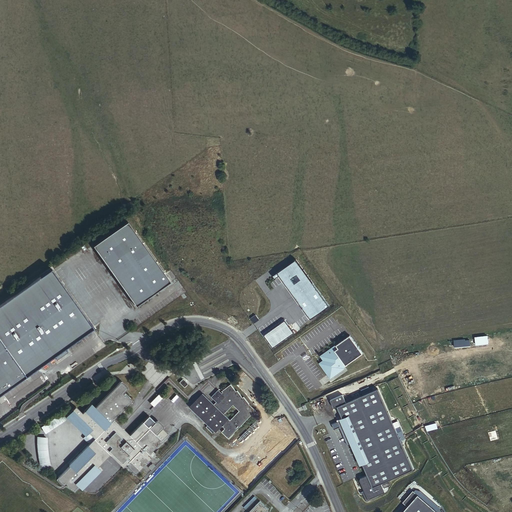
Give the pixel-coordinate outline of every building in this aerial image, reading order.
[(93,245),(136,306),(170,281),(127,221),(93,245)] [(329,306),(296,260),(274,275),(275,278),(280,275),(311,318),(329,306)] [(67,351),(65,349),(94,328),(52,268),(0,305),(0,394),(55,356),(57,358),(67,351)] [(285,321),(265,335),(273,347),(294,333),(285,321)] [(318,365),(329,378),(361,353),(348,336),(319,357),(322,362),(318,365)] [(184,387),(188,384),(183,379),(179,383),(184,387)] [(149,454),(168,434),(165,430),(162,428),(163,427),(161,423),(159,422),(157,420),(155,422),(149,415),(130,435),(121,427),(114,419),(131,402),(131,400),(131,399),(126,394),(125,395),(122,393),(127,388),(126,386),(125,385),(121,381),(95,407),(91,404),(82,413),(76,406),(66,416),(85,435),(86,435),(93,441),(69,465),(70,466),(57,479),(58,481),(60,483),(63,485),(64,486),(65,486),(67,485),(68,486),(67,487),(71,490),(74,492),(79,487),(82,490),(101,471),(97,467),(110,455),(123,468),(127,464),(128,466),(127,467),(135,475),(153,457),(149,454)] [(229,438),(256,410),(249,403),(244,397),(243,397),(237,390),(237,391),(231,384),(222,391),(223,392),(220,394),(217,391),(212,397),(217,401),(214,404),(209,400),(203,393),(190,407),(210,427),(208,425),(206,427),(212,434),(215,431),(216,432),(222,426),(225,429),(222,432),(229,438)] [(335,419),(347,446),(352,444),(351,443),(352,442),(367,476),(360,479),(366,493),(364,494),(367,501),(386,493),(382,484),(413,470),(400,441),(405,439),(401,431),(397,433),(377,388),(345,402),(342,394),(329,400),(333,408),(337,407),(342,418),(340,418),(340,417),(335,419)] [(154,406),(164,396),(161,393),(151,403),(154,406)] [(45,432),(65,418),(62,414),(41,427),(45,432)] [(46,456),(45,451),(45,446),(45,441),(46,437),(38,436),(37,440),(36,445),(37,452),(37,454),(38,460),(39,465),(42,472),(50,468),(47,460),(46,456)] [(434,511),(412,492),(402,503),(406,507),(402,511),(434,511)] [(255,497),(244,508),(246,510),(257,499),(255,497)] [(268,511),(267,511),(269,509),(260,501),(249,511),(268,511)]
